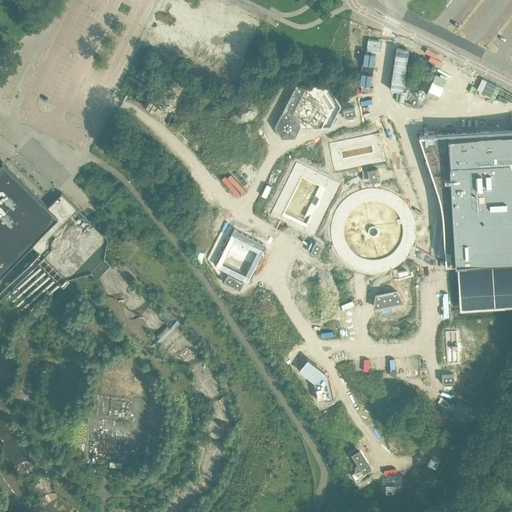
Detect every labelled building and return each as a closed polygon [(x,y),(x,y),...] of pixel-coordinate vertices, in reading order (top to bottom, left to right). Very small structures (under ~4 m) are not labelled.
[(305,87),(296,83),(275,125),(282,136),(293,135),(298,125),(291,117),(305,87)] [(353,106),(342,109),(343,116),(355,114),(353,106)] [(511,130),(418,135),(439,201),(442,217),(445,261),(445,264),(455,263),(456,279),(461,278),(462,307),(511,304),(511,114),(510,115),(511,130)] [(439,201),(418,135),(412,117),(391,124),(418,208),(439,201)] [(0,274),(31,243),(58,216),(1,160),(0,161),(0,274)] [(377,169),(367,171),(369,181),(379,179),(377,169)] [(204,200),(202,199),(205,193),(190,186),(184,197),(191,200),(189,205),(195,208),(193,211),(202,215),(204,211),(202,210),(203,207),(201,206),(204,200)] [(256,261),(258,262),(262,253),(260,252),(264,243),(233,228),(215,264),(218,266),(217,269),(226,273),(242,281),(244,277),(246,279),(248,276),(250,277),(255,268),(253,267),(256,261)] [(322,244),(314,241),(309,252),(316,255),(322,244)] [(242,281),(226,273),(223,280),(238,288),(242,281)] [(395,289),(375,293),(372,307),(402,301),(395,289)] [(326,374),(306,358),(298,369),(314,381),(317,400),(331,397),(326,374)] [(453,373),(441,374),(442,382),(454,382),(453,373)] [(369,467),(357,448),(349,453),(361,472),(369,467)] [(438,461),(432,458),(428,465),(435,469),(438,461)]
